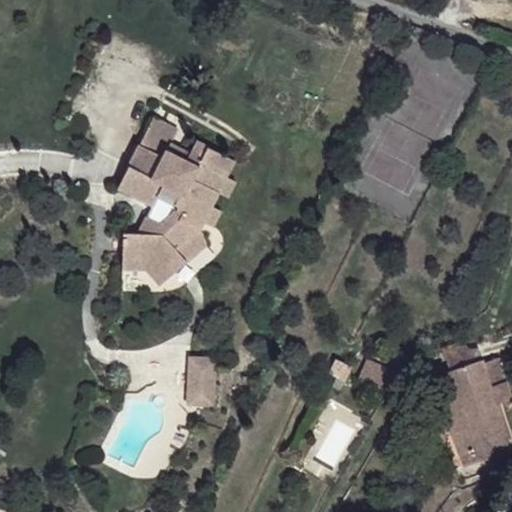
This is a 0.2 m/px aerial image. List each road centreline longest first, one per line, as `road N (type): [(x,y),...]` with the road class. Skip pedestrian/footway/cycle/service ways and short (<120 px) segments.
road 1 (unknown): [(0,166),(53,158),(95,177),(105,241),(94,316),(102,346),(131,365),(173,364)]
road 2 (residential): [(511,50),(354,0)]
